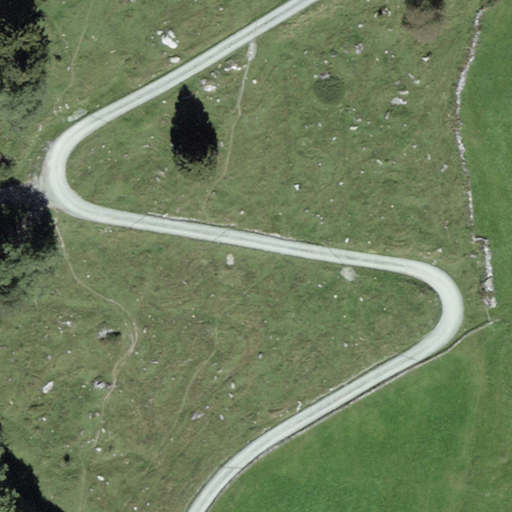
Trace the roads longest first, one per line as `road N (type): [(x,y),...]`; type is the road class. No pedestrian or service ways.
road 1 (track): [(198,511),(239,462),(444,343),(455,304),(436,277),(81,216),(53,201)]
road 2 (track): [(73,138),(307,0)]
